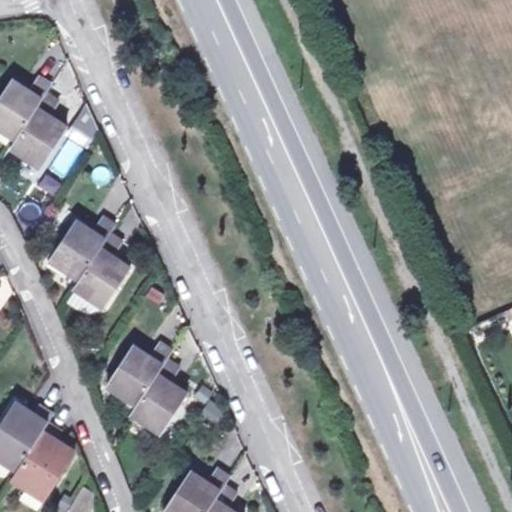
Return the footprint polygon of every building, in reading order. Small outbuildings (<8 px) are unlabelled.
[(0,94),(0,137),(15,147),(43,99),(51,87),(35,78),(28,91),(9,79),(0,94)] [(56,107),(43,99),(15,147),(8,159),(39,178),(68,129),(49,118),(56,107)] [(69,282),(77,288),(107,241),(115,230),(102,221),(94,233),(80,220),(48,270),(69,282)] [(79,306),(100,319),(130,271),(117,263),(123,252),(107,241),(77,288),(69,300),(79,306)] [(61,296),(69,300),(77,288),(69,282),(61,296)] [(92,333),(100,319),(79,306),(71,320),(92,333)] [(104,394),(134,413),(162,369),(167,360),(153,351),(148,360),(132,350),(104,394)] [(162,369),(134,413),(127,422),(154,439),(183,395),(172,388),(178,378),(162,369)] [(190,389),(201,395),(208,382),(197,376),(190,389)] [(0,434),(0,470),(16,481),(49,433),(55,424),(41,413),(33,424),(27,420),(15,412),(0,434)] [(63,442),(49,433),(16,481),(7,492),(36,511),(37,511),(70,465),(61,458),(54,454),(63,442)] [(162,511),(204,511),(219,491),(226,480),(210,471),(205,480),(191,470),(162,511)] [(219,491),(204,511),(228,511),(224,509),(230,500),(219,491)] [(87,511),(94,502),(84,495),(72,511),(87,511)]
